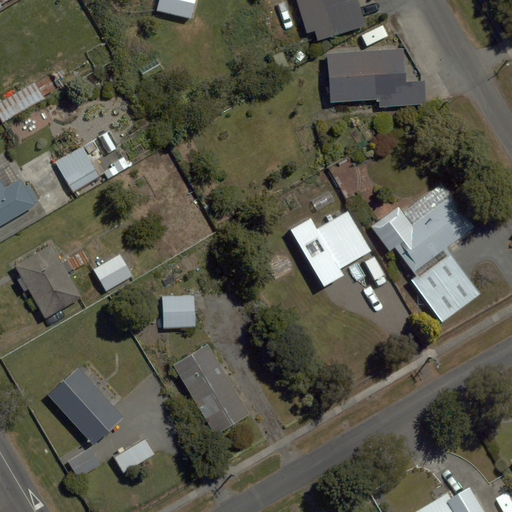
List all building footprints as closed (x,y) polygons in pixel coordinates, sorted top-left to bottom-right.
[(156,0),(154,11),(188,20),(193,0),(156,0)] [(298,0),(293,3),(307,35),(312,32),(317,42),(367,20),(357,0),(298,0)] [(373,102),(373,109),(425,107),(424,85),(402,86),(401,54),(328,56),(329,103),(373,102)] [(31,83),(0,104),(0,119),(2,122),(40,97),(31,83)] [(36,111),(7,131),(15,143),(44,123),(36,111)] [(84,147),(56,163),(74,194),(103,177),(84,147)] [(12,152),(0,157),(0,228),(41,209),(12,152)] [(358,169),(338,182),(348,198),(369,185),(358,169)] [(477,295),(443,247),(474,226),(453,197),(412,226),(400,208),(371,229),(387,253),(394,248),(410,270),(414,275),(410,278),(440,321),(477,295)] [(348,210),(315,228),(338,272),(372,253),(348,210)] [(25,299),(33,295),(45,318),(79,300),(53,249),(19,267),(25,279),(17,283),(25,299)] [(118,251),(89,269),(105,295),(134,277),(118,251)] [(159,295),(160,326),(196,326),(196,294),(159,295)] [(207,344),(170,367),(213,437),(250,414),(207,344)] [(77,364),(45,392),(89,443),(122,415),(77,364)] [(143,436),(108,458),(120,476),(154,453),(143,436)] [(87,443),(66,459),(82,479),(103,463),(87,443)] [(456,500),(453,494),(421,511),(486,511),(473,490),(456,500)]
